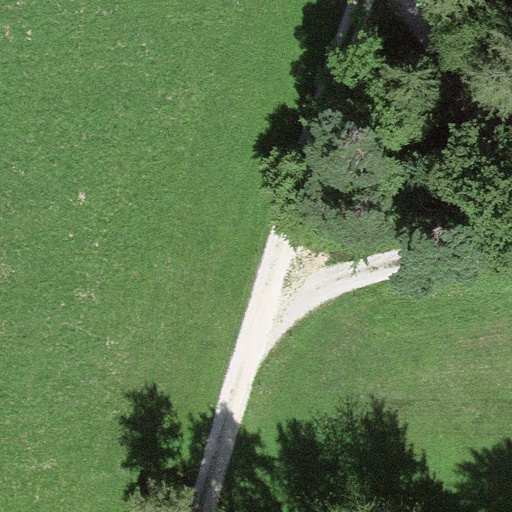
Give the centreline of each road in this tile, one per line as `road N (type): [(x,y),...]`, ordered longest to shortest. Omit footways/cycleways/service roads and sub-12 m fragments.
road 1 (track): [(205,511),(370,0)]
road 2 (track): [(511,248),(351,288),(253,361)]
road 3 (track): [(408,0),(433,66),(511,146)]
